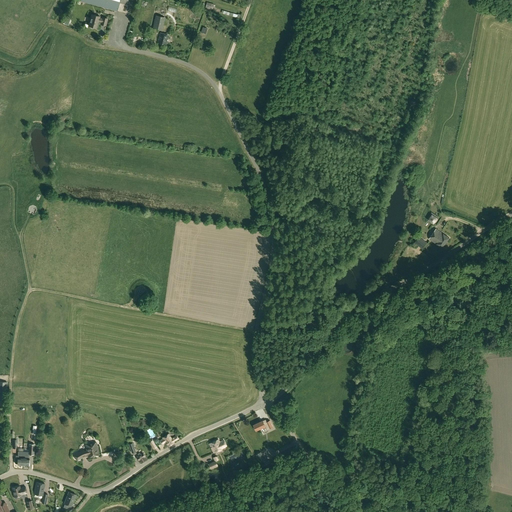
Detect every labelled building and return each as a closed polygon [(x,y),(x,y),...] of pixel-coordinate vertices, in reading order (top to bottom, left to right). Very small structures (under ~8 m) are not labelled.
[(120,0),(78,0),(79,1),(117,11),(120,0)] [(100,17),(92,15),(89,26),(97,28),(99,22),(103,23),(102,25),(106,26),(108,19),(102,17),(102,19),(100,18),(100,17)] [(165,17),(157,16),(154,27),(162,29),(165,17)] [(169,35),(160,33),(158,42),(166,44),(169,35)] [(33,205),(30,206),(27,212),(35,215),(37,209),(36,207),(33,205)] [(432,214),(427,220),(434,224),(438,218),(432,214)] [(450,238),(436,229),(429,239),(443,248),(450,238)] [(422,249),(427,243),(420,237),(415,242),(422,249)] [(145,291),(142,287),(137,291),(140,295),(145,291)] [(257,431),(261,429),(264,428),(264,427),(266,426),(268,430),(274,427),(270,420),(267,422),(266,420),(264,421),(263,421),(254,425),(257,431)] [(165,442),(168,446),(174,442),(174,441),(179,438),(177,435),(172,438),(169,434),(162,438),(163,439),(160,441),(160,442),(161,443),(162,444),(165,442)] [(24,451),(24,465),(29,465),(30,455),(30,454),(34,454),(35,438),(36,435),(30,435),(29,449),(24,449),(24,451)] [(218,440),(209,443),(214,453),(222,449),(227,447),(224,440),(219,441),(218,440)] [(79,459),(80,459),(81,458),(83,457),(85,456),(88,455),(89,457),(99,455),(97,442),(86,445),(87,451),(84,451),(84,450),(81,451),(77,453),(76,454),(75,455),(75,456),(75,457),(75,458),(76,458),(76,459),(77,459),(78,459),(79,459)] [(24,465),(24,451),(19,451),(18,458),(15,457),(15,463),(16,464),(18,464),(18,465),(24,465)] [(260,463),(266,460),(261,452),(256,455),(260,463)] [(141,463),(147,459),(143,453),(141,454),(140,453),(138,454),(139,455),(137,457),(141,463)] [(208,464),(211,470),(218,467),(216,461),(219,460),(217,456),(213,458),(215,461),(208,464)] [(45,483),(37,482),(35,494),(43,495),(45,483)] [(22,494),(28,493),(27,486),(21,488),(21,486),(13,487),(15,497),(16,499),(22,498),(23,497),(22,495),(23,495),(22,494)] [(72,505),(76,495),(69,492),(65,503),(64,507),(67,509),(69,511),(75,509),(72,505)] [(0,511),(1,511),(6,511),(10,511),(7,504),(4,506),(1,500),(0,500),(0,511)]
